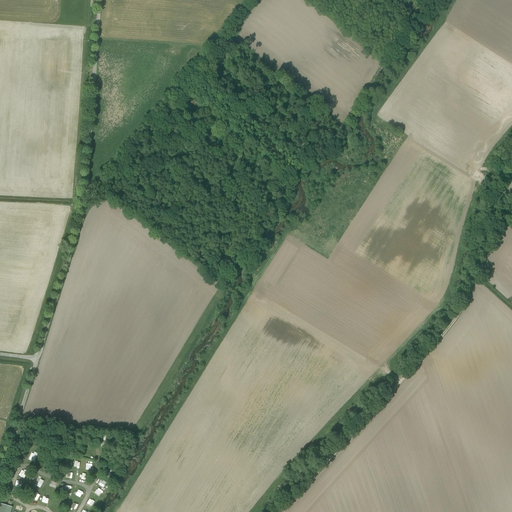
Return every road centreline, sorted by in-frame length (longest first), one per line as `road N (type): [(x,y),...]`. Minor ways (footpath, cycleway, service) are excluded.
road 1 (track): [(280,511),(457,315),(511,182)]
road 2 (unclassified): [(99,0),(86,198),(36,358)]
road 3 (track): [(86,198),(249,0)]
road 4 (unclassified): [(36,358),(0,474)]
